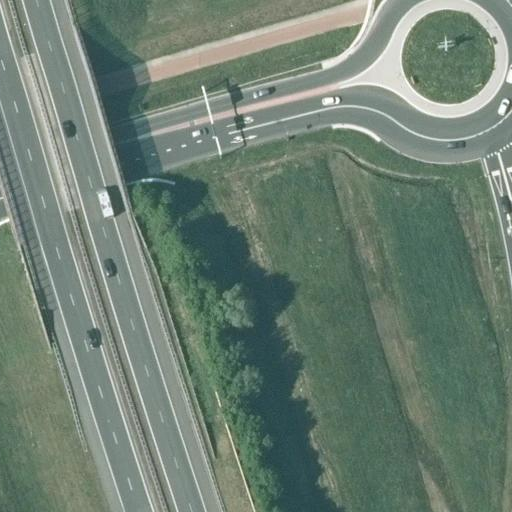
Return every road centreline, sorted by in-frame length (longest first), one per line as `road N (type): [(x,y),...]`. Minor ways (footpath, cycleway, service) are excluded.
road 1 (motorway): [(190,511),(34,0)]
road 2 (motorway): [(0,63),(141,511)]
road 3 (secondary): [(412,0),(393,11),(362,60),(334,77),(0,168)]
road 4 (secondary): [(206,143),(234,144),(348,117),(428,152),(463,154),(486,145)]
road 5 (secondary): [(206,143),(305,104),(361,96),(432,130),(481,121)]
road 6 (secondary): [(19,193),(206,143)]
